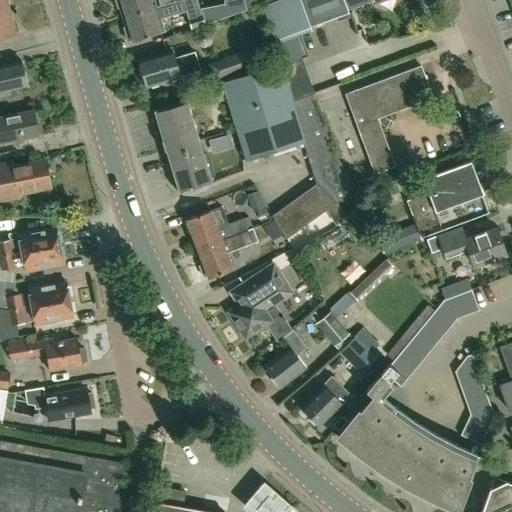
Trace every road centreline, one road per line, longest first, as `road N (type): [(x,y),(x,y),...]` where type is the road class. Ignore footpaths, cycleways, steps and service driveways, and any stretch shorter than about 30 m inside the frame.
road 1 (residential): [(220,382),(190,403),(152,414),(132,405),(101,247),(108,232),(131,221)]
road 2 (secondary): [(131,221),(65,0)]
road 3 (secondary): [(220,382),(186,335),(131,221)]
road 4 (secondary): [(350,511),(270,442),(220,382)]
